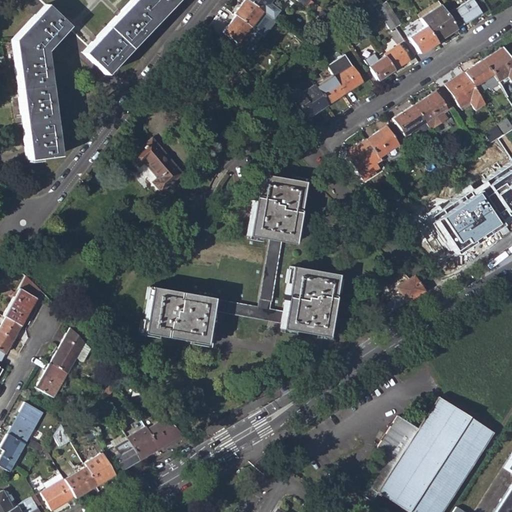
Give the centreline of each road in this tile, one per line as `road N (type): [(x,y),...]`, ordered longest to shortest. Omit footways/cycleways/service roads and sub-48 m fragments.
road 1 (secondary): [(113,511),(511,260)]
road 2 (residential): [(210,0),(48,205),(21,224)]
road 3 (residential): [(511,15),(329,136)]
